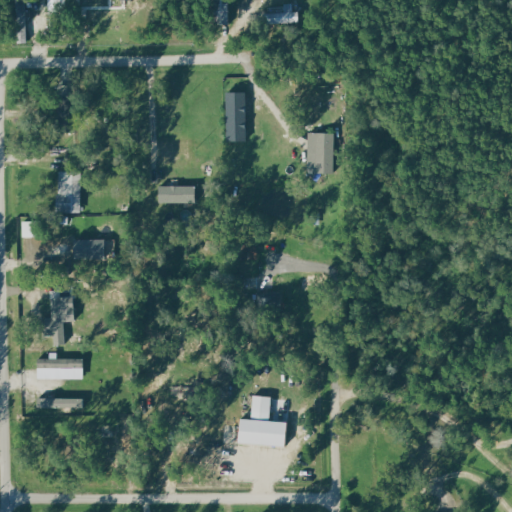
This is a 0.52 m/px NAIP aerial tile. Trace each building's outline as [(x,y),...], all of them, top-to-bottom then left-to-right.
[(17,0),(17,43),(27,43),(27,0),(17,0)] [(286,13),(264,14),(264,25),(300,23),(299,4),(285,5),(286,13)] [(249,96),(239,96),(239,114),(249,114),(249,96)] [(334,134),(308,133),(307,174),(333,174),(334,134)] [(56,213),(80,214),(81,172),(57,171),(56,213)] [(157,204),(195,204),(194,186),(157,187),(157,204)] [(237,245),(237,259),(256,258),(255,245),(237,245)] [(278,292),(255,291),(254,309),(278,310),(278,292)] [(53,345),(65,344),(64,321),(70,321),(70,309),(64,309),(63,297),(50,298),(50,318),(42,318),(42,336),(53,336),(53,345)] [(83,378),(82,358),(36,359),(37,379),(83,378)] [(170,396),(191,396),(190,386),(169,387),(170,396)] [(238,418),(237,443),(285,446),(286,422),(270,421),(272,396),(252,395),(250,419),(238,418)] [(36,407),(81,408),(81,398),(36,397),(36,407)]
